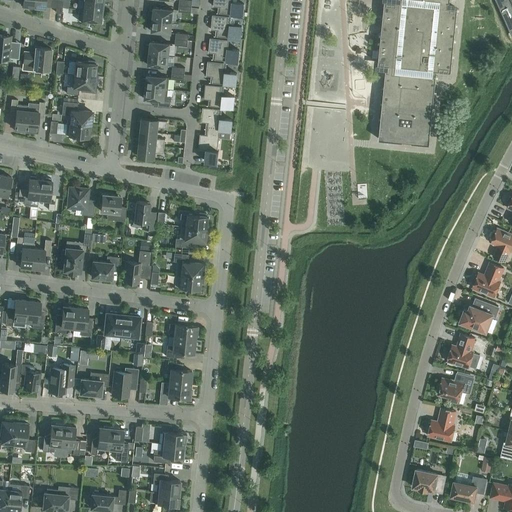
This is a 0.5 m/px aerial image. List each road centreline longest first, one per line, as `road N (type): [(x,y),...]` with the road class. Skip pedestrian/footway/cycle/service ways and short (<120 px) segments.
road 1 (tertiary): [(233,511),(287,0)]
road 2 (residential): [(511,151),(460,256),(424,358),(394,495),(428,511)]
road 3 (residential): [(110,173),(223,195),(212,307)]
road 4 (residential): [(212,307),(0,279)]
road 5 (residential): [(202,417),(0,404)]
road 6 (residential): [(123,54),(0,17)]
